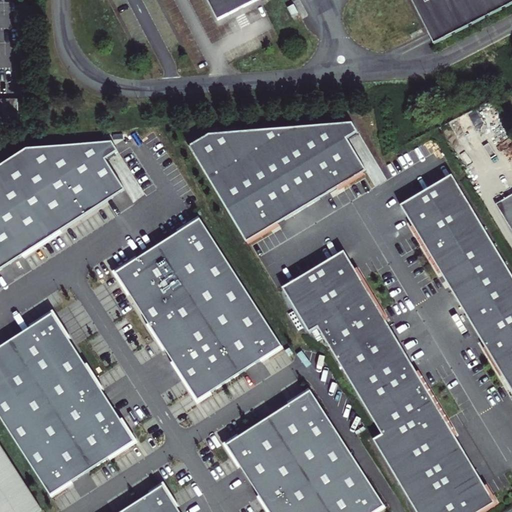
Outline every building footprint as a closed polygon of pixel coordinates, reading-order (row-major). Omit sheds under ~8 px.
[(211,0),(222,19),(257,0),(211,0)] [(511,0),(410,0),(434,45),(511,5),(511,0)] [(0,101),(0,126),(18,126),(17,101),(0,101)] [(189,145),(246,241),(367,170),(347,137),(353,134),(353,118),(209,133),(189,145)] [(28,148),(0,166),(0,268),(126,190),(107,158),(119,151),(113,142),(28,148)] [(511,274),(452,174),(400,205),(511,392),(511,274)] [(511,194),(496,204),(511,230),(511,194)] [(201,220),(116,273),(197,402),(282,349),(201,220)] [(344,251),(283,288),(309,332),(317,327),(382,435),(373,440),(416,511),(481,511),(495,504),(344,251)] [(0,419),(48,495),(133,442),(52,314),(0,345),(0,419)] [(310,393),(224,447),(265,511),(376,511),(382,509),(310,393)] [(0,451),(0,511),(34,511),(37,511),(0,451)] [(119,511),(176,511),(160,487),(119,511)]
